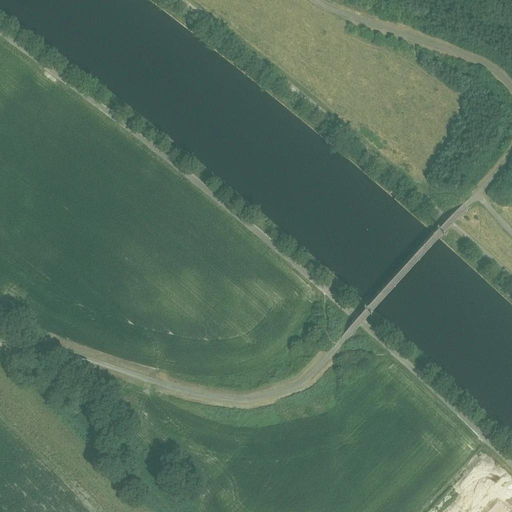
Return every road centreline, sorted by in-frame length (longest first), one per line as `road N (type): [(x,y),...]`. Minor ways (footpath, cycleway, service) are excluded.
road 1 (track): [(395,356),(0,34)]
road 2 (track): [(511,279),(181,0)]
road 3 (track): [(511,465),(395,356)]
road 4 (track): [(25,355),(142,461)]
